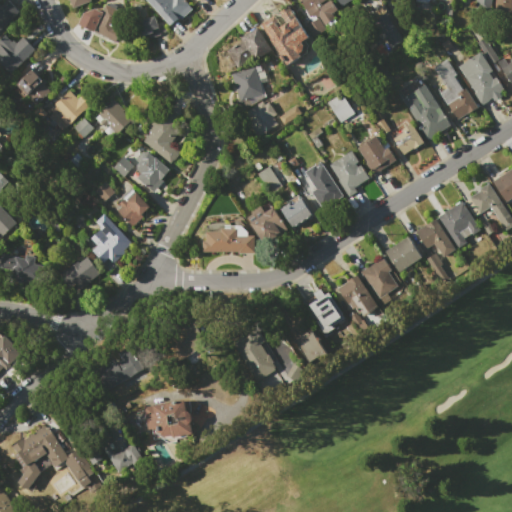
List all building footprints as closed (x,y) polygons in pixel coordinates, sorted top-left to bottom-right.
[(0,29),(0,4),(1,6),(7,0),(19,11),(0,29)] [(91,0),(92,1),(72,9),(69,0),(91,0)] [(146,0),(184,0),(192,8),(181,19),(179,17),(171,25),(146,0)] [(297,0),(324,0),(320,3),(321,5),(327,0),(329,0),(342,19),(314,38),(306,26),(312,22),(297,0)] [(474,0),(490,0),(489,10),(474,9),(474,0)] [(510,0),(510,12),(492,10),(493,0),(510,0)] [(115,42),(78,26),(83,13),(95,9),(101,12),(104,4),(120,11),(113,27),(120,30),(115,42)] [(160,34),(140,40),(130,7),(140,4),(142,9),(146,8),(149,18),(155,16),(160,34)] [(261,23),(274,15),(280,24),(283,25),(285,23),(278,12),(288,6),(308,36),(307,38),(304,40),(307,44),(306,52),(287,65),(284,61),(280,63),(276,58),(280,55),(261,23)] [(227,50),(243,40),(241,37),(256,27),(271,49),(254,60),(253,58),(238,68),(227,50)] [(9,74),(0,64),(0,38),(4,34),(11,42),(13,40),(16,43),(23,37),(34,49),(9,74)] [(477,42),(483,38),(498,60),(491,65),(477,42)] [(458,67),(479,52),(492,71),(491,72),(503,90),(499,93),(500,95),(493,100),(491,97),(480,104),(472,92),(474,91),(458,67)] [(511,85),(497,62),(503,58),(506,64),(510,61),(508,58),(511,55),(511,85)] [(439,93),(446,88),(433,68),(445,60),(454,74),(452,75),(462,90),(464,89),(476,107),(457,119),(439,93)] [(232,74),(259,66),(261,71),(263,70),(265,77),(259,78),(264,94),(240,101),(232,74)] [(26,95),(33,89),(22,78),(32,68),(45,82),(43,85),(48,91),(34,104),(26,95)] [(402,97),(423,84),(448,125),(426,138),(418,124),(419,124),(402,97)] [(49,108),(69,90),(77,98),(84,92),(91,100),(65,125),(49,108)] [(327,103),(341,94),(353,114),(339,122),(327,103)] [(95,117),(113,99),(132,119),(114,137),(95,117)] [(242,114),(262,101),(265,105),(267,103),(275,115),(273,117),(278,124),(258,137),(242,114)] [(279,117),(296,106),(300,112),(283,123),(279,117)] [(142,141),(150,132),(146,129),(154,120),(157,122),(169,107),(186,121),(169,142),(180,151),(171,163),(142,141)] [(392,139),(403,132),(401,128),(411,122),(423,142),(402,154),(392,139)] [(308,134),(318,128),(321,132),(316,135),(322,144),(316,147),(308,134)] [(356,148),(375,136),(384,149),(387,147),(395,160),(373,174),(356,148)] [(330,164),(351,151),(358,162),(355,164),(357,167),(360,164),(369,177),(354,187),(356,191),(349,196),(338,180),(340,179),(330,164)] [(113,167),(122,156),(132,165),(123,176),(113,167)] [(136,175),(139,171),(138,170),(145,162),(148,164),(154,157),(168,169),(160,178),(163,181),(154,190),(136,175)] [(305,172),(321,161),(342,195),(321,208),(311,191),(315,188),(305,172)] [(258,173),(274,162),(287,182),(271,192),(258,173)] [(492,181),(511,167),(511,197),(505,202),(492,181)] [(0,190),(8,182),(0,173),(0,190)] [(488,183),(511,219),(511,225),(505,230),(490,207),(475,217),(465,201),(469,198),(469,197),(479,190),(479,189),(488,183)] [(116,209),(120,205),(119,203),(124,199),(123,198),(132,189),(149,206),(140,215),(142,217),(133,226),(116,209)] [(281,209),(287,205),(289,208),(304,198),(313,213),(312,218),(308,220),(306,219),(305,222),(302,224),(299,223),(292,227),(281,209)] [(460,202),(463,206),(465,205),(476,222),(474,223),(479,230),(473,234),(472,233),(464,239),(466,242),(458,247),(438,216),(455,205),(455,204),(459,201),(460,202)] [(253,221),(264,214),(263,213),(275,206),(281,216),(278,218),(280,222),(282,220),(286,226),(263,239),(253,221)] [(0,207),(16,223),(0,238),(0,207)] [(92,250),(97,245),(90,237),(99,229),(98,228),(100,226),(96,221),(104,214),(131,244),(123,250),(125,253),(109,268),(92,250)] [(415,231),(434,219),(453,251),(443,257),(438,248),(436,249),(432,243),(425,248),(415,231)] [(207,231),(220,231),(220,229),(235,228),(235,225),(247,225),(247,235),(254,235),(255,253),(238,253),(238,251),(203,251),(203,241),(207,241),(207,231)] [(384,251),(407,237),(420,257),(397,272),(384,251)] [(425,259),(434,253),(441,264),(440,265),(449,279),(442,284),(425,259)] [(0,262),(2,254),(25,258),(25,254),(35,256),(34,263),(44,265),(40,286),(9,280),(11,269),(0,267),(0,262)] [(61,272),(77,260),(78,262),(86,257),(99,274),(76,291),(61,272)] [(360,271),(382,257),(390,270),(387,272),(397,287),(377,299),(360,271)] [(336,288),(346,282),(346,281),(356,275),(375,306),(362,315),(353,300),(346,305),(336,288)] [(306,306),(314,301),(316,303),(324,298),(326,302),(331,298),(342,315),(321,329),(306,306)] [(170,362),(203,348),(193,323),(160,336),(170,362)] [(232,342),(244,335),(245,337),(258,328),(265,341),(259,345),(274,368),(256,380),(232,342)] [(295,341),(308,332),(309,334),(313,331),(329,355),(321,361),(318,357),(310,363),(295,341)] [(0,338),(5,334),(20,351),(0,369),(0,338)] [(106,364),(115,359),(117,363),(122,360),(118,353),(130,347),(142,369),(117,383),(106,364)] [(144,407),(188,399),(194,434),(163,438),(154,429),(148,430),(144,407)] [(13,446),(44,425),(46,429),(48,427),(66,455),(79,447),(94,471),(78,482),(65,463),(55,471),(50,464),(39,471),(26,490),(16,483),(23,473),(20,469),(26,466),(13,446)] [(100,447),(105,443),(113,455),(132,442),(134,444),(133,445),(137,452),(138,451),(142,457),(118,473),(100,447)] [(0,511),(12,511),(0,487),(0,511)]
